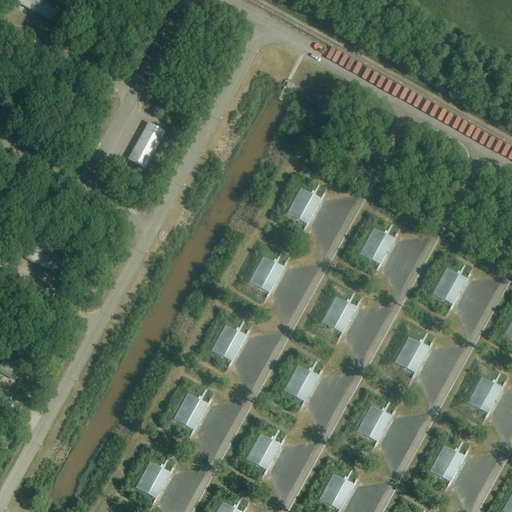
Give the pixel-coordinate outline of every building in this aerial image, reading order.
[(62,5),(53,0),(17,0),(15,4),(51,24),(62,5)] [(166,101),(165,100),(156,97),(159,103),(164,106),(166,101)] [(147,124),(126,161),(144,170),(164,133),(147,124)] [(319,200),(299,189),(285,215),(305,226),(319,200)] [(392,241),(373,230),(359,256),(378,267),(392,241)] [(70,261),(34,241),(24,260),(60,280),(70,261)] [(281,269),(261,258),(247,284),(267,295),(281,269)] [(464,280),(444,269),(430,295),(450,306),(464,280)] [(355,309),(335,299),(321,324),(341,335),(355,309)] [(243,337),(224,327),(209,352),(229,363),(243,337)] [(426,348),(406,338),(392,363),(412,374),(426,348)] [(24,363),(7,353),(0,364),(0,374),(13,382),(24,363)] [(317,378),(297,367),(283,393),(303,404),(317,378)] [(500,389),(480,378),(466,404),(486,415),(500,389)] [(206,406),(186,395),(172,421),(192,432),(206,406)] [(388,417),(369,406),(354,432),(374,443),(388,417)] [(280,446),(260,435),(246,461),(266,472),(280,446)] [(462,458),(442,447),(428,473),(448,483),(462,458)] [(168,475),(148,465),(134,490),(154,501),(168,475)] [(351,485),(331,475),(317,500),(337,511),(351,485)] [(511,511),(511,494),(502,511),(511,511)]
